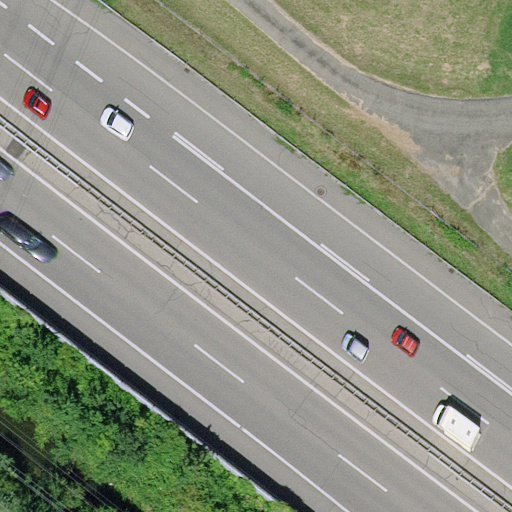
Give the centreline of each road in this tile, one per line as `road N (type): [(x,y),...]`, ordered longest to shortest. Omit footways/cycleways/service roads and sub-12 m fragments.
road 1 (motorway): [(511,434),(0,43)]
road 2 (motorway): [(0,193),(414,511)]
road 3 (unclassified): [(248,0),(341,76),(392,103),(441,114),(511,113)]
road 4 (track): [(511,236),(473,183),(468,116)]
